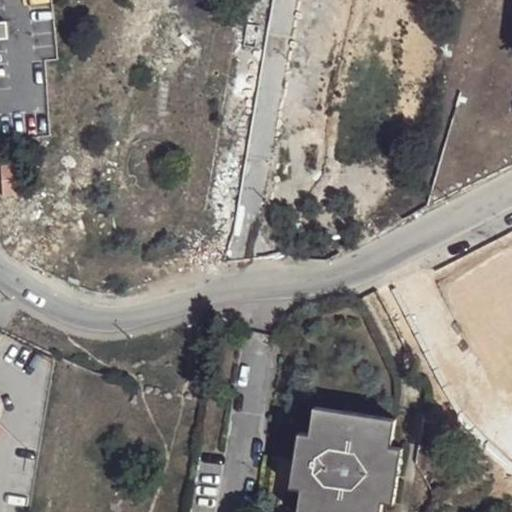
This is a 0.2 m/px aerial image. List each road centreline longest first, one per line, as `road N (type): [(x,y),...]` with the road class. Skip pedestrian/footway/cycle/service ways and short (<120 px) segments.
road 1 (unclassified): [(511,188),(340,273),(132,316),(80,317),(0,268)]
road 2 (residential): [(284,0),(242,249)]
